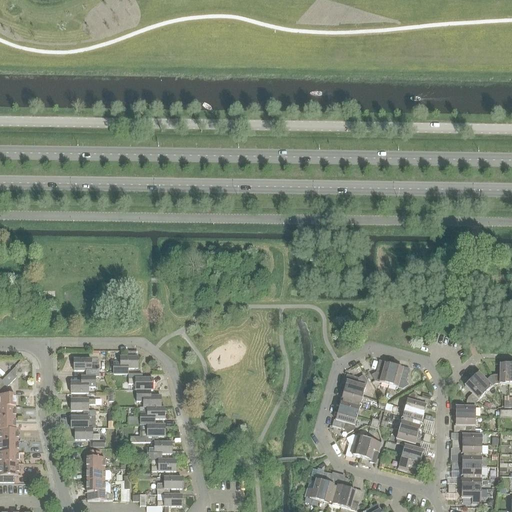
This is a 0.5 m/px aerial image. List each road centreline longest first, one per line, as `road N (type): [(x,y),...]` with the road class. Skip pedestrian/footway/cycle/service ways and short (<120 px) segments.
road 1 (tertiary): [(511,129),(0,121)]
road 2 (trunk): [(0,182),(511,190)]
road 3 (trunk): [(511,159),(0,152)]
road 4 (residential): [(430,492),(440,459),(441,390),(426,361),(370,346),(338,363)]
road 5 (residential): [(338,363),(318,431),(337,467),(430,492)]
road 6 (residential): [(152,350),(172,365),(203,497),(191,511)]
road 7 (residential): [(64,501),(45,410),(45,344)]
